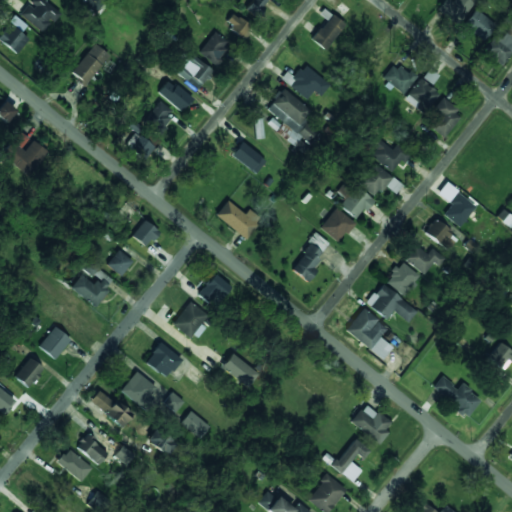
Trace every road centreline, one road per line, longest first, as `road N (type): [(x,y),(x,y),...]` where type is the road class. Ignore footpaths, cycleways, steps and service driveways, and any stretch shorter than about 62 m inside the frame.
road 1 (residential): [(511,489),(0,72)]
road 2 (residential): [(0,482),(200,235)]
road 3 (residential): [(313,327),(511,80)]
road 4 (residential): [(155,198),(314,0)]
road 5 (residential): [(511,111),(376,0)]
